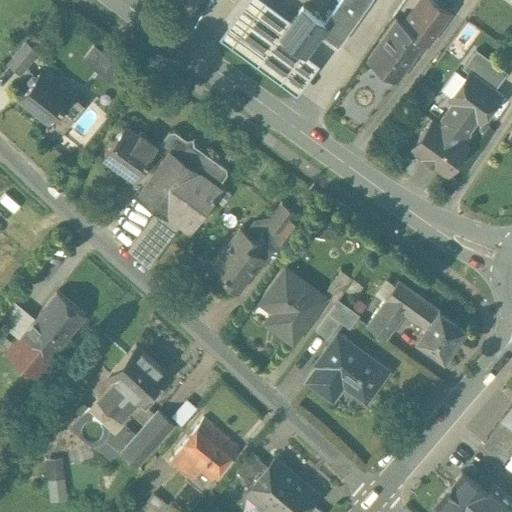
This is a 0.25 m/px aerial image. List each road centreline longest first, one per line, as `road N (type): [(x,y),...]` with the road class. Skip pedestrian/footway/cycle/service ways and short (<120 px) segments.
road 1 (residential): [(0,151),(376,493)]
road 2 (secondary): [(440,230),(120,0)]
road 3 (unclassified): [(511,341),(376,493)]
road 4 (residential): [(440,230),(511,121)]
